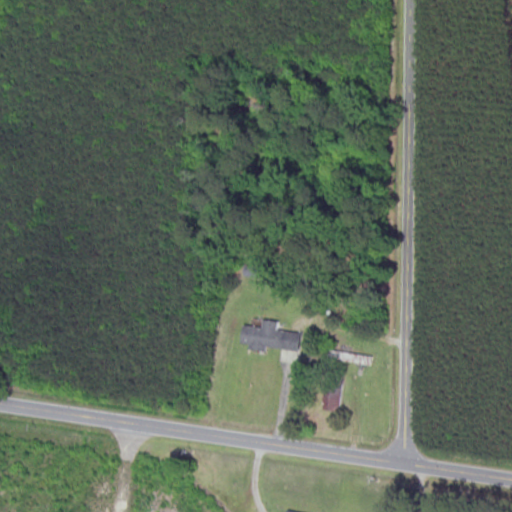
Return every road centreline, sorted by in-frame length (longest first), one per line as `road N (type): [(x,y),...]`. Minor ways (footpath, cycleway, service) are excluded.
road 1 (primary): [(0,403),(511,478)]
road 2 (residential): [(405,463),(410,0)]
